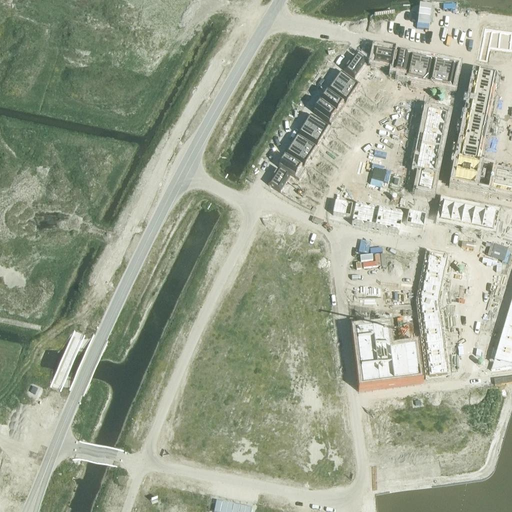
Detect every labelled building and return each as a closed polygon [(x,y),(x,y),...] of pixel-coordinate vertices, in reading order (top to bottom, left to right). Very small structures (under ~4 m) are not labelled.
[(486,29),(480,60),(488,62),(491,46),(498,47),(500,30),(486,29)] [(500,30),(498,47),(510,48),(511,32),(500,30)] [(376,51),(373,64),(391,68),(394,55),(376,51)] [(396,55),(392,74),(405,76),(408,58),(396,55)] [(354,57),(343,71),(354,79),(365,64),(362,62),(354,57)] [(405,76),(404,79),(416,81),(421,60),(408,58),(405,76)] [(421,60),(416,81),(428,84),(432,63),(421,60)] [(432,63),(428,84),(440,86),(444,65),(432,63)] [(444,65),(440,86),(452,89),(456,67),(444,65)] [(342,73),(335,83),(352,96),(360,86),(342,73)] [(476,73),(474,84),(493,88),(495,77),(476,73)] [(335,83),(327,93),(343,105),(345,106),(352,96),(335,83)] [(474,84),(471,95),(490,99),(493,88),(474,84)] [(327,93),(320,103),(336,115),(343,105),(327,93)] [(471,95),(469,106),(488,110),(490,99),(471,95)] [(374,111),(380,102),(371,96),(366,106),(374,111)] [(320,103),(313,114),(329,125),(336,115),(320,103)] [(469,106),(467,117),(486,121),(488,110),(469,106)] [(428,112),(425,124),(444,128),(447,116),(428,112)] [(311,116),(304,127),(323,139),(329,128),(311,116)] [(467,117),(464,129),(484,133),(486,121),(467,117)] [(425,124),(423,136),(442,140),(444,128),(425,124)] [(304,127),(298,137),(316,149),(323,139),(304,127)] [(464,129),(462,140),(481,144),(484,133),(464,129)] [(423,136),(421,148),(439,152),(442,140),(423,136)] [(298,137),(291,147),(310,159),(316,149),(298,137)] [(462,140),(460,151),(479,155),(481,144),(462,140)] [(291,147),(285,158),(301,168),(303,169),(310,159),(291,147)] [(421,148),(418,160),(437,163),(439,152),(421,148)] [(460,151),(458,162),(477,166),(479,155),(460,151)] [(285,158),(278,169),(295,179),(301,168),(285,158)] [(418,160),(416,172),(435,176),(437,163),(418,160)] [(458,162),(455,173),(475,177),(477,166),(458,162)] [(277,171),(267,186),(279,193),(288,178),(277,171)] [(455,173),(453,185),(472,189),(475,177),(455,173)] [(421,175),(417,193),(431,196),(434,177),(421,175)] [(496,175),(492,194),(503,196),(507,177),(496,175)] [(511,177),(507,177),(503,196),(511,197),(511,177)] [(335,203),(332,216),(350,220),(352,207),(335,203)] [(443,204),(439,223),(450,225),(454,207),(443,204)] [(351,224),(351,226),(363,229),(367,210),(355,207),(351,224)] [(454,207),(450,225),(461,227),(464,209),(454,207)] [(464,209),(461,227),(471,229),(475,211),(464,209)] [(367,210),(363,229),(375,231),(379,212),(367,210)] [(475,211),(471,229),(481,231),(485,213),(475,211)] [(379,212),(375,231),(387,234),(390,214),(379,212)] [(485,213),(481,231),(492,233),(496,215),(485,213)] [(390,214),(387,234),(399,236),(400,231),(403,217),(390,214)] [(408,214),(406,227),(423,231),(426,217),(408,214)] [(265,218),(260,229),(276,237),(282,240),(284,237),(278,233),(281,227),(265,218)] [(260,229),(255,239),(271,247),(277,250),(279,247),(273,244),(276,237),(260,229)] [(255,239),(249,249),(265,257),(272,261),(274,257),(267,254),(271,247),(255,239)] [(249,249),(244,259),(260,267),(264,261),(270,264),(272,261),(265,257),(249,249)] [(428,256),(426,267),(445,271),(447,260),(428,256)] [(244,259),(239,269),(255,277),(258,271),(265,274),(267,271),(260,267),(244,259)] [(426,267),(424,278),(443,281),(445,271),(426,267)] [(239,269),(233,279),(250,288),(253,281),(259,284),(261,281),(255,277),(239,269)] [(424,278),(422,288),(441,292),(443,281),(424,278)] [(233,279),(228,290),(244,298),(248,291),(254,294),(256,291),(250,288),(233,279)] [(302,293),(295,294),(295,298),(302,297),(320,295),(319,284),(301,286),(302,293)] [(422,288),(420,298),(438,302),(441,292),(422,288)] [(226,294),(221,305),(238,313),(244,316),(246,312),(239,309),(242,302),(226,294)] [(302,297),(295,298),(296,302),(299,302),(303,301),(304,308),(322,306),(320,295),(302,297)] [(420,298),(419,304),(420,317),(439,314),(438,305),(438,302),(420,298)] [(221,305),(216,316),(233,323),(239,326),(241,322),(235,319),(238,313),(221,305)] [(304,308),(297,309),(297,313),(304,312),(305,319),(323,316),(322,306),(304,308)] [(439,314),(420,317),(422,327),(440,325),(439,314)] [(216,316),(212,326),(228,333),(235,336),(236,333),(230,330),(233,323),(216,316)] [(306,325),(299,326),(299,330),(306,329),(324,327),(323,316),(305,319),(306,325)] [(511,321),(506,320),(503,331),(511,333),(511,321)] [(440,325),(422,327),(423,338),(442,335),(440,325)] [(212,326),(207,336),(223,344),(226,337),(233,340),(235,336),(228,333),(212,326)] [(306,329),(299,330),(300,334),(307,333),(308,341),(326,338),(324,327),(306,329)] [(386,328),(354,332),(361,388),(418,381),(414,348),(389,351),(386,328)] [(511,333),(503,331),(499,341),(511,345),(511,333)] [(442,335),(423,338),(424,348),(443,346),(442,335)] [(207,336),(202,347),(219,354),(222,347),(228,350),(230,347),(223,344),(207,336)] [(511,345),(499,341),(496,352),(511,356),(511,345)] [(443,346),(424,348),(426,359),(444,356),(443,346)] [(202,347),(197,357),(214,365),(217,358),(224,361),(225,357),(219,354),(202,347)] [(310,361),(303,362),(304,366),(311,365),(329,362),(327,351),(309,354),(310,361)] [(511,356),(496,352),(490,372),(511,370),(511,368),(511,356)] [(444,356),(426,359),(427,369),(446,367),(444,356)] [(197,357),(192,368),(209,375),(212,368),(219,371),(220,368),(214,365),(197,357)] [(311,365),(304,366),(304,370),(311,369),(312,375),(330,373),(329,362),(311,365)] [(446,367),(427,369),(428,380),(447,378),(446,367)] [(190,373),(186,384),(203,390),(209,393),(211,389),(204,387),(207,379),(190,373)] [(313,382),(306,383),(306,387),(313,386),(332,384),(330,373),(312,375),(313,382)] [(186,384),(182,394),(198,401),(205,404),(207,400),(200,397),(203,390),(186,384)] [(313,386),(306,387),(307,391),(314,390),(315,397),(333,395),(332,384),(313,386)] [(182,394),(177,405),(194,412),(200,414),(201,414),(202,411),(196,408),(198,401),(182,394)] [(474,397),(442,401),(445,432),(449,464),(486,460),(502,405),(474,396),(474,397)] [(314,403),(306,404),(307,408),(314,407),(315,414),(333,412),(332,401),(314,403)] [(177,405),(173,415),(190,422),(193,415),(199,418),(201,414),(200,414),(194,412),(177,405)] [(315,414),(308,415),(308,419),(315,418),(316,424),(334,422),(333,412),(315,414)] [(173,415),(169,426),(186,433),(189,426),(195,429),(197,425),(190,422),(173,415)] [(316,424),(309,425),(309,429),(317,428),(317,434),(335,432),(334,422),(316,424)] [(169,426),(165,437),(178,442),(182,443),(184,437),(191,439),(192,435),(186,433),(169,426)] [(317,434),(310,435),(311,439),(318,438),(319,444),(337,442),(335,432),(317,434)] [(165,437),(160,448),(177,454),(180,447),(187,450),(188,446),(182,443),(178,442),(165,437)] [(212,446),(208,464),(219,466),(223,448),(224,441),(220,440),(219,447),(212,446)] [(223,448),(219,466),(230,468),(233,450),(227,449),(228,442),(224,441),(223,448)] [(319,444),(312,445),(312,449),(319,448),(320,454),(338,452),(337,442),(319,444)] [(233,450),(230,468),(240,470),(244,453),(245,445),(241,445),(240,452),(233,450)] [(244,453),(240,470),(251,473),(255,455),(248,453),(249,446),(245,445),(244,453)] [(265,457),(261,475),(272,477),(276,459),(277,452),(273,451),(272,458),(265,457)] [(276,459),(272,477),(283,479),(287,461),(280,460),(281,453),(277,452),(276,459)] [(320,454),(313,455),(313,459),(320,458),(321,464),(339,462),(338,452),(320,454)] [(287,461),(283,479),(294,481),(298,463),(290,462),(292,455),(288,454),(287,461)] [(321,464),(314,465),(315,469),(322,468),(322,475),(341,472),(339,462),(321,464)] [(322,475),(315,475),(316,479),(323,479),(324,485),(342,483),(341,472),(322,475)]
